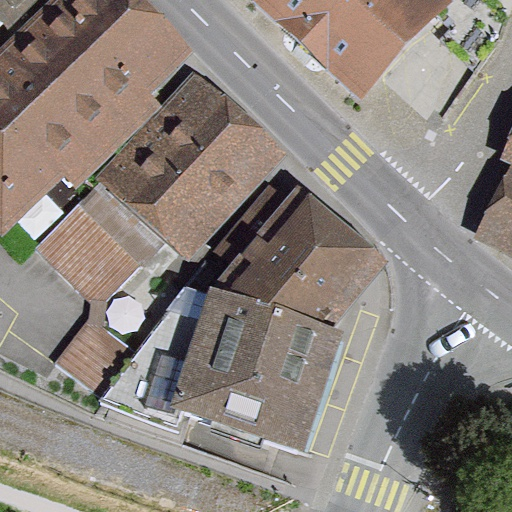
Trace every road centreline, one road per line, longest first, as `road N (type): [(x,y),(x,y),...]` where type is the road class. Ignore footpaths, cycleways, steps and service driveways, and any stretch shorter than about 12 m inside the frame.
road 1 (tertiary): [(405,221),(183,0)]
road 2 (unknown): [(490,287),(433,365),(361,511)]
road 3 (unknown): [(0,428),(244,511)]
road 4 (secondary): [(511,304),(405,221)]
